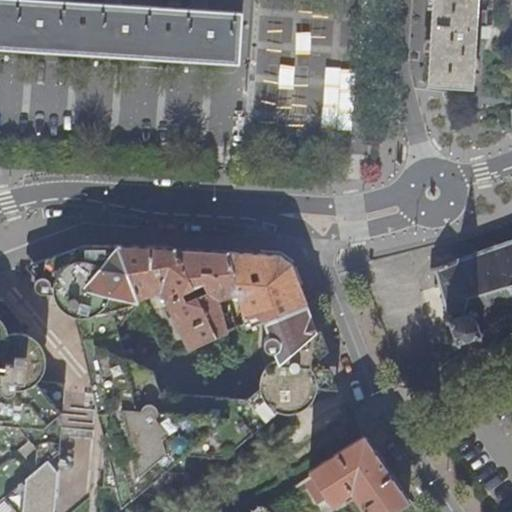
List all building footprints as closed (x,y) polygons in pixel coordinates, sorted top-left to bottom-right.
[(241,12),(48,0),(0,0),(0,48),(238,62),(241,12)] [(432,0),(427,83),(472,86),(475,40),(477,0),(432,0)] [(458,345),(461,344),(460,341),(478,335),(479,339),(482,337),(481,334),(496,329),(497,332),(500,331),(499,328),(511,323),(511,237),(511,238),(511,239),(497,246),(496,244),(493,245),(493,247),(478,252),(477,251),(473,252),(473,254),(464,257),(437,267),(436,264),(432,266),(433,268),(430,269),(431,273),(434,272),(438,284),(436,285),(436,287),(437,288),(439,287),(449,318),(447,319),(447,322),(451,321),(456,339),(453,340),(454,343),(457,342),(458,345)] [(337,388),(312,318),(307,303),(262,321),(268,335),(264,342),(264,346),(268,350),(273,352),(276,358),(266,365),(261,372),(259,378),(260,387),(247,398),(160,391),(153,371),(124,359),(117,329),(139,301),(138,298),(119,245),(84,246),(26,268),(37,280),(35,282),(35,288),(39,293),(49,295),(48,306),(59,307),(73,315),(107,443),(103,488),(101,511),(117,511),(144,489),(164,491),(185,473),(186,454),(224,457),(280,410),(281,411),(290,411),(299,410),(306,406),(313,397),(317,386),(337,388)] [(175,248),(119,245),(138,298),(157,292),(159,295),(166,298),(191,349),(217,337),(196,293),(186,299),(183,291),(193,287),(175,248)] [(228,251),(175,248),(193,287),(196,293),(217,337),(228,332),(220,299),(228,296),(228,295),(239,292),(228,251)] [(262,321),(307,303),(292,264),(280,254),(228,251),(239,292),(228,295),(228,296),(237,329),(245,325),(246,327),(257,323),(262,321)] [(0,511),(55,511),(65,384),(37,382),(42,374),(45,366),(45,358),(42,348),(36,341),(27,335),(26,329),(20,329),(20,321),(12,320),(12,312),(3,301),(0,300),(0,511)] [(408,370),(399,374),(401,380),(410,377),(408,370)] [(389,511),(408,499),(364,435),(309,471),(330,502),(348,489),(352,489),(365,507),(362,509),(364,511),(389,511)] [(416,511),(408,499),(389,511),(416,511)]
